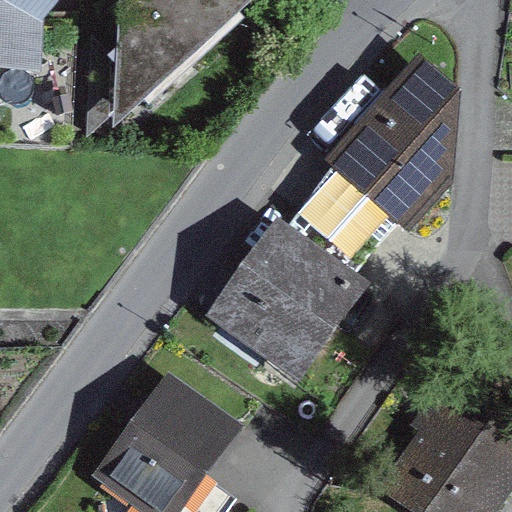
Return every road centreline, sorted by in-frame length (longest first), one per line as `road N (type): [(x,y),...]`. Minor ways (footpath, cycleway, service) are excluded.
road 1 (residential): [(384,0),(292,99),(0,480)]
road 2 (residential): [(480,0),(465,246),(305,470),(293,511)]
